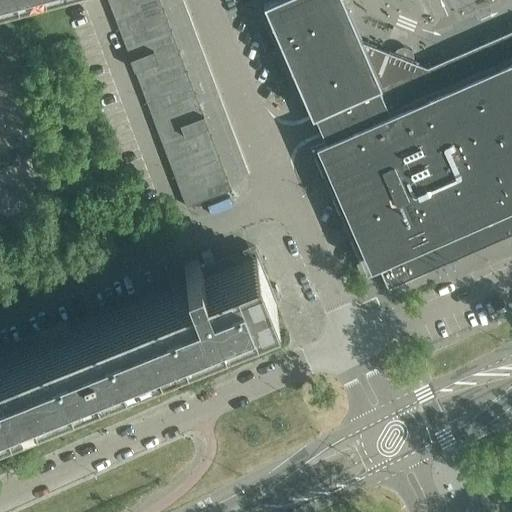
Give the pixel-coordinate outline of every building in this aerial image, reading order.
[(123,0),(110,5),(114,15),(137,7),(134,0),(123,0)] [(155,0),(137,7),(141,18),(163,9),(159,0),(155,0)] [(511,28),(427,66),(347,35),(353,20),(343,0),(267,0),(264,2),(329,150),(319,155),(325,170),(335,166),(388,286),(511,232),(511,28)] [(114,15),(118,26),(141,18),(137,7),(114,15)] [(141,18),(145,28),(167,20),(163,9),(141,18)] [(118,26),(122,37),(145,28),(141,18),(118,26)] [(145,28),(149,39),(171,30),(167,20),(145,28)] [(122,37),(126,47),(149,39),(145,28),(122,37)] [(149,39),(153,49),(175,41),(171,30),(149,39)] [(126,47),(130,58),(153,49),(149,39),(126,47)] [(153,49),(157,60),(179,51),(175,41),(153,49)] [(130,58),(134,68),(157,60),(153,49),(130,58)] [(157,60),(161,71),(183,62),(179,51),(157,60)] [(134,68),(138,79),(161,71),(157,60),(134,68)] [(161,71),(165,81),(187,73),(183,62),(161,71)] [(138,79),(142,89),(165,81),(161,71),(138,79)] [(165,81),(169,92),(191,83),(187,73),(165,81)] [(142,89),(146,100),(169,92),(165,81),(142,89)] [(169,92),(173,102),(195,94),(191,83),(169,92)] [(146,100),(150,111),(173,102),(169,92),(146,100)] [(173,102),(177,113),(199,104),(195,94),(173,102)] [(150,111),(154,121),(177,113),(173,102),(150,111)] [(177,113),(181,123),(203,115),(199,104),(177,113)] [(154,121),(158,132),(181,123),(177,113),(154,121)] [(181,123),(185,134),(207,125),(203,115),(181,123)] [(158,132),(162,142),(185,134),(181,123),(158,132)] [(185,134),(189,145),(211,136),(207,125),(185,134)] [(162,142),(166,153),(189,145),(185,134),(162,142)] [(189,145),(193,155),(215,147),(211,136),(189,145)] [(166,153),(170,164),(193,155),(189,145),(166,153)] [(193,155),(197,166),(219,157),(215,147),(193,155)] [(170,164),(174,174),(197,166),(193,155),(170,164)] [(197,166),(201,176),(223,168),(219,157),(197,166)] [(174,174),(178,185),(201,176),(197,166),(174,174)] [(201,176),(205,187),(227,178),(223,168),(201,176)] [(178,185),(182,195),(205,187),(201,176),(178,185)] [(227,178),(205,187),(209,197),(231,189),(227,178)] [(205,187),(182,195),(186,206),(209,197),(205,187)] [(191,278),(191,279),(193,285),(0,362),(0,408),(273,299),(274,299),(258,258),(257,259),(219,274),(215,264),(202,269),(198,260),(184,265),(189,278),(191,278)]
